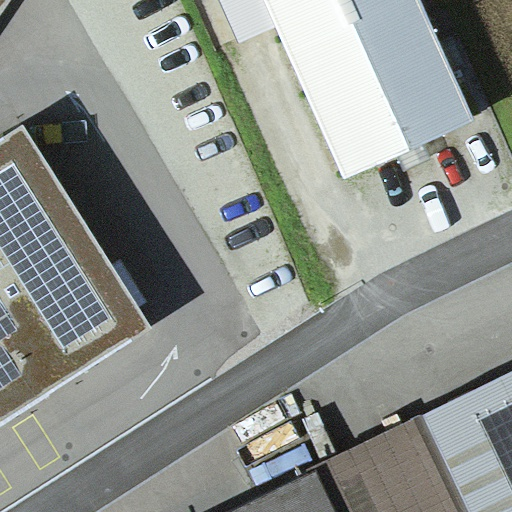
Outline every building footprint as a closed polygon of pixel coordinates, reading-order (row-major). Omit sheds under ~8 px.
[(0,0),(0,14),(9,0),(0,0)] [(275,27),(263,0),(218,0),(238,43),(275,27)] [(475,120),(421,0),(263,0),(275,27),(343,178),(475,120)] [(0,417),(146,325),(23,130),(0,144),(0,417)] [(511,511),(511,372),(217,511),(511,511)]
